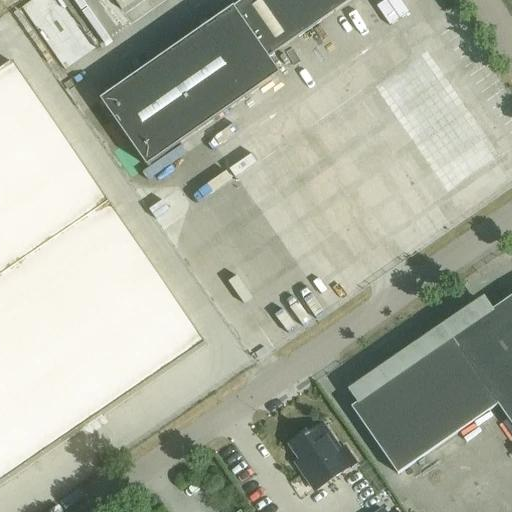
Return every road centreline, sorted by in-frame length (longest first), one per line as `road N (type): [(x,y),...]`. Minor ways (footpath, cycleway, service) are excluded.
road 1 (unknown): [(189,0),(87,66),(72,98),(93,166),(131,190),(178,185),(231,152),(415,0)]
road 2 (unclassified): [(86,511),(511,215)]
